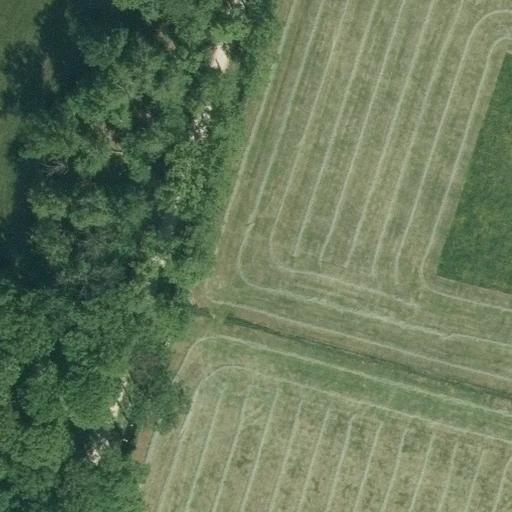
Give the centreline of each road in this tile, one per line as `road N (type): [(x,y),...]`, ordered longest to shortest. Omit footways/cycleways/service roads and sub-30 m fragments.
road 1 (track): [(115,392),(238,0)]
road 2 (track): [(76,511),(115,392)]
